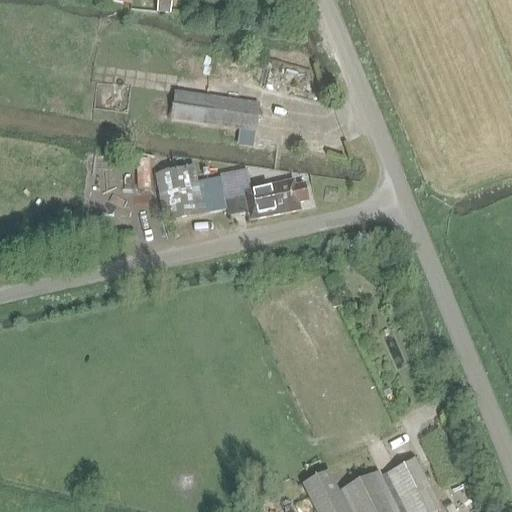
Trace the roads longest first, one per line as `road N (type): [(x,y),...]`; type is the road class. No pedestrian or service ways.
road 1 (unclassified): [(0,295),(403,198)]
road 2 (tertiary): [(511,467),(403,198)]
road 3 (tertiary): [(403,198),(323,0)]
